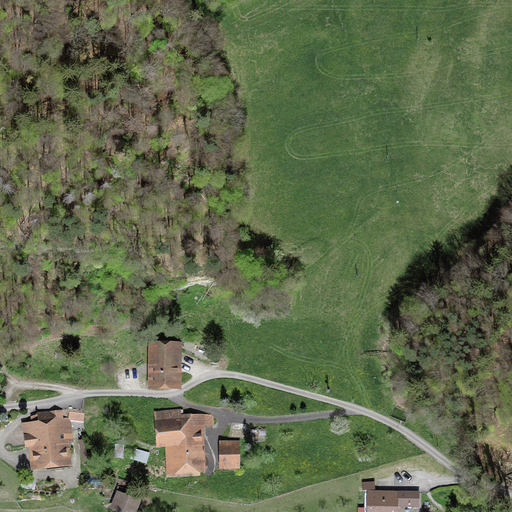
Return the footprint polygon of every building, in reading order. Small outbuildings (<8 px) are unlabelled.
[(152,367),(153,386),(175,386),(175,336),(155,336),(155,367),(152,367)] [(165,445),(166,475),(198,473),(196,425),(212,424),(211,414),(194,415),(195,420),(180,420),(180,411),(157,413),(158,445),(165,445)] [(46,464),(47,470),(76,468),(72,420),(61,420),(61,412),(40,413),(41,421),(24,423),(25,436),(27,436),(28,446),(36,445),(36,453),(32,453),(33,465),(46,464)] [(88,458),(84,439),(79,440),(84,459),(88,458)] [(221,446),(221,465),(236,465),(236,446),(221,446)] [(137,448),(135,458),(147,461),(150,451),(137,448)] [(396,511),(397,511),(398,511),(401,507),(402,505),(416,506),(417,493),(367,492),(366,511),(396,511)] [(120,494),(114,508),(124,511),(134,511),(139,501),(120,494)]
